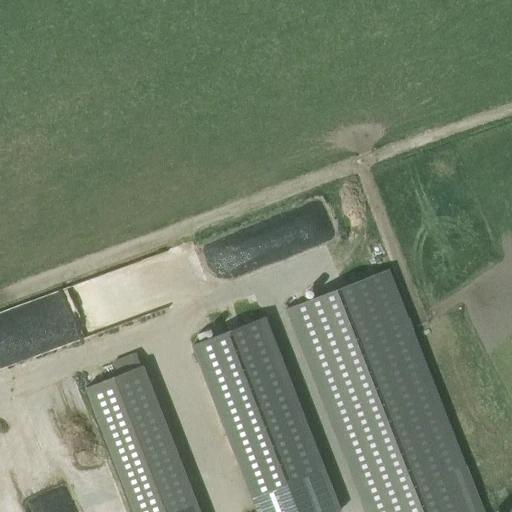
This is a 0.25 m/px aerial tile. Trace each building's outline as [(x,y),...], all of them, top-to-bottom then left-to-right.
[(324,216),(226,241),(233,271),(266,263),(265,258),(316,245),(313,235),(328,231),(324,216)] [(481,511),(387,270),(285,309),(364,511),(481,511)] [(336,511),(262,319),(189,347),(253,511),(336,511)] [(85,388),(133,511),(196,511),(135,354),(113,363),(118,376),(85,388)] [(63,434),(90,496),(105,489),(97,471),(105,467),(86,424),(63,434)]
